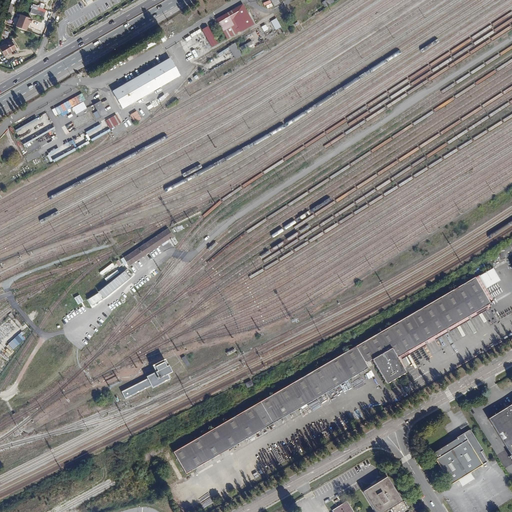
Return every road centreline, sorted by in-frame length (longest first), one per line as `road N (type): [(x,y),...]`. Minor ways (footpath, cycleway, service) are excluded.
road 1 (unknown): [(511,329),(207,488),(192,489),(177,471)]
road 2 (primary): [(0,103),(179,0)]
road 3 (tertiary): [(248,511),(387,431)]
road 4 (tertiary): [(387,431),(511,358)]
road 5 (primary): [(153,0),(42,63)]
road 6 (unknown): [(183,66),(177,82),(125,112),(116,110),(101,77)]
